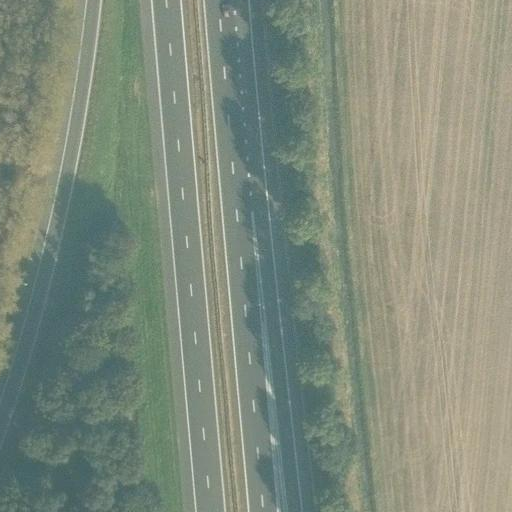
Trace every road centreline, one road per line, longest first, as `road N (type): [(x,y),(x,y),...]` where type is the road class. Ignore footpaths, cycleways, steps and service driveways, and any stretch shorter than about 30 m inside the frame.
road 1 (motorway): [(167,0),(210,511)]
road 2 (motorway): [(93,0),(74,147),(0,428)]
road 3 (motorway): [(294,511),(262,239),(233,174)]
road 4 (motorway): [(262,511),(233,174)]
road 5 (motorway): [(233,174),(220,0)]
